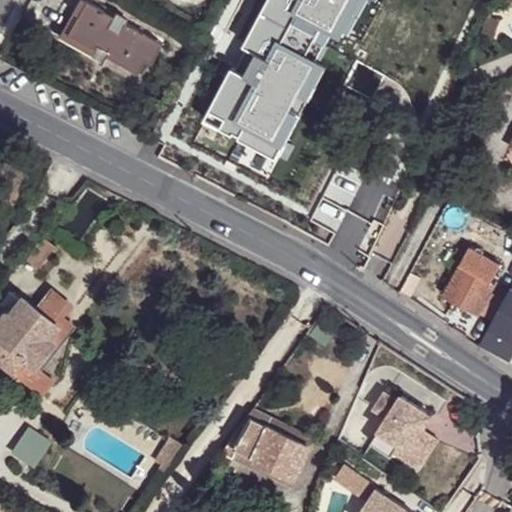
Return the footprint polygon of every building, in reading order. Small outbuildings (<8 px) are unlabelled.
[(79,0),(62,30),(68,34),(86,0),(79,0)] [(90,0),(86,0),(68,34),(80,40),(108,57),(127,22),(90,0)] [(490,17),(481,35),(493,41),(501,22),(490,17)] [(162,41),(127,22),(108,57),(138,72),(146,58),(151,62),(162,41)] [(105,62),(108,57),(80,40),(76,47),(105,62)] [(2,160),(0,164),(0,198),(10,204),(26,172),(2,160)] [(41,234),(23,259),(36,270),(55,245),(41,234)] [(473,247),(465,264),(495,281),(504,264),(473,247)] [(495,281),(465,264),(448,296),(482,315),(499,283),(495,281)] [(51,288),(36,305),(55,321),(70,303),(51,288)] [(511,294),(495,325),(485,345),(484,346),(511,365),(511,294)] [(0,315),(2,318),(0,320),(0,363),(14,374),(26,361),(32,366),(49,345),(58,335),(55,321),(36,305),(25,296),(22,301),(15,296),(0,314),(0,315)] [(369,441),(389,454),(392,449),(397,441),(414,452),(428,432),(421,427),(430,413),(400,393),(396,398),(383,389),(372,406),(385,415),(369,441)] [(315,437),(260,408),(258,406),(249,419),(252,419),(311,449),(315,437)] [(295,480),(311,449),(252,419),(248,428),(238,448),(236,452),(295,480)] [(248,428),(244,426),(230,444),(238,448),(248,428)] [(414,452),(397,441),(392,449),(417,466),(436,437),(428,432),(414,452)] [(238,448),(230,444),(223,454),(233,458),(236,452),(238,448)] [(164,464),(172,452),(163,447),(156,459),(164,464)] [(289,488),(295,480),(236,452),(233,458),(289,488)] [(333,471),(356,488),(364,476),(341,460),(333,471)] [(364,476),(356,488),(365,494),(373,482),(364,476)] [(414,511),(375,486),(358,511),(414,511)]
